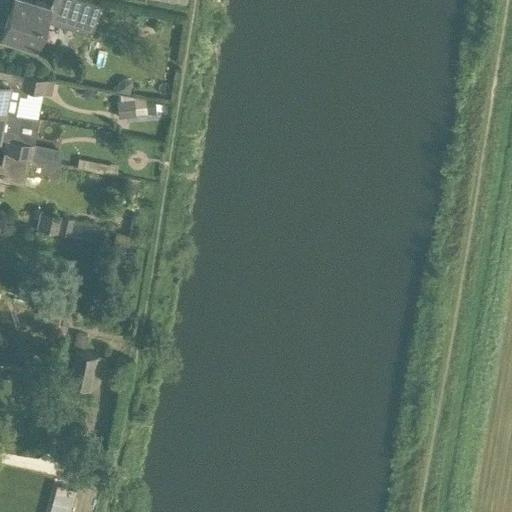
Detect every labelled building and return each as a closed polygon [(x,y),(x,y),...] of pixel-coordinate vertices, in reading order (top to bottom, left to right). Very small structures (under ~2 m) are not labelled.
[(101,6),(81,0),(52,0),(51,6),(35,1),(35,4),(20,0),(13,0),(3,32),(1,31),(0,33),(0,41),(17,47),(18,45),(36,51),(45,22),(91,36),(101,6)] [(0,110),(4,112),(15,114),(19,94),(25,96),(27,89),(50,94),(53,82),(1,71),(0,76),(0,110)] [(118,99),(118,116),(147,115),(147,97),(118,99)] [(15,114),(4,112),(0,110),(0,138),(6,140),(4,153),(29,158),(31,145),(14,142),(19,115),(15,114)] [(29,158),(4,153),(1,164),(0,163),(0,176),(1,177),(24,182),(25,174),(57,181),(60,163),(29,158)] [(74,220),(39,212),(36,228),(70,236),(74,220)] [(0,288),(3,289),(8,266),(0,264),(0,229),(2,222),(0,221),(0,288)] [(89,388),(92,376),(97,355),(75,350),(67,383),(89,388)]
